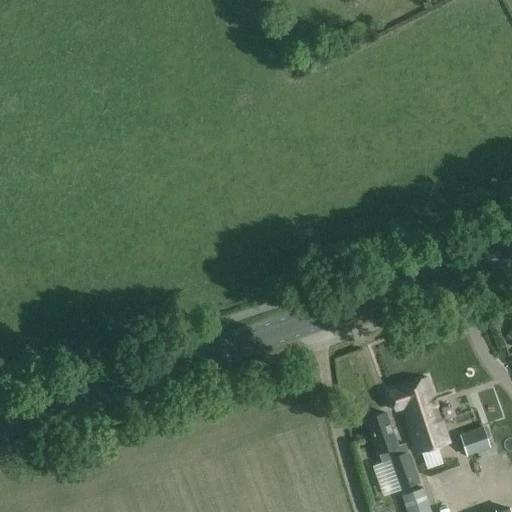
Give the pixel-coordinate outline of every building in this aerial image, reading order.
[(438,336),(454,339),(456,324),(441,321),(438,336)] [(400,408),(410,434),(416,453),(447,442),(425,378),(394,389),(394,390),(387,393),(394,411),(400,408)] [(405,443),(397,446),(385,413),(366,419),(381,462),(389,459),(400,489),(419,482),(405,443)] [(489,446),(482,426),(459,434),(466,454),(489,446)] [(430,511),(422,488),(401,496),(406,511),(430,511)]
